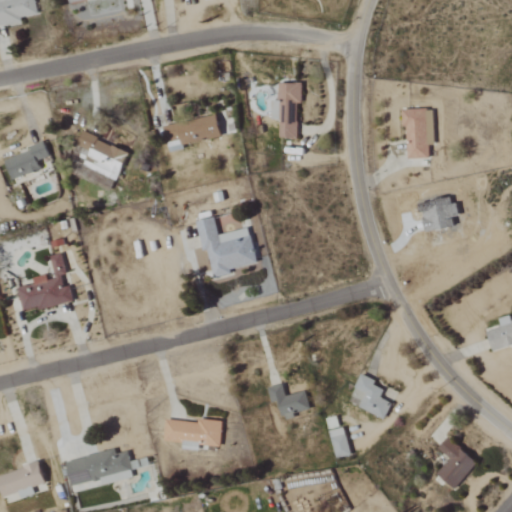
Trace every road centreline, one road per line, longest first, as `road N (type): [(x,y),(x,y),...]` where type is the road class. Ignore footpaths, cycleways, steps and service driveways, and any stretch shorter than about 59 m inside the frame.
road 1 (tertiary): [(511,432),(438,366),(389,286),(370,235),(352,116),(370,0)]
road 2 (residential): [(0,384),(389,286)]
road 3 (residential): [(0,80),(253,32),(357,46)]
